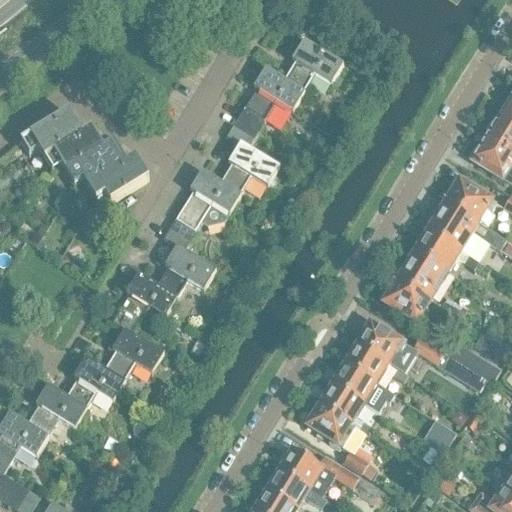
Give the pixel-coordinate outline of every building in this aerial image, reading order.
[(294,68),(284,86),(303,98),(314,80),(331,91),(343,72),(304,47),(292,67),(294,68)] [(255,95),(238,122),(260,137),(278,109),(293,119),(305,99),(303,98),(284,86),(265,74),(253,94),(255,95)] [(511,108),(509,106),(496,126),(511,136),(511,108)] [(44,164),(82,140),(67,118),(20,147),(29,161),(38,155),(44,164)] [(260,137),(238,122),(232,132),(255,146),(260,137)] [(511,136),(496,126),(484,147),(511,164),(511,136)] [(230,171),(219,189),(240,201),(251,183),(268,194),(280,175),(249,155),(255,146),(232,132),(225,143),(239,151),(227,170),(230,171)] [(91,134),(82,140),(44,164),(52,177),(61,171),(66,178),(104,155),(91,134)] [(511,164),(484,147),(471,168),(501,186),(511,193),(511,191),(511,164)] [(113,149),(104,155),(66,178),(74,191),(83,185),(88,193),(126,169),(113,149)] [(135,163),(126,169),(88,193),(96,205),(105,199),(111,208),(148,184),(135,163)] [(192,199),(175,226),(196,240),(202,230),(207,233),(225,230),(242,203),(240,201),(219,189),(201,178),(189,197),(192,199)] [(455,194),(447,207),(465,219),(465,221),(486,234),(494,221),(490,219),(496,210),(456,185),(452,192),(455,194)] [(511,204),(509,203),(502,215),(511,220),(511,204)] [(429,228),(424,236),(468,263),(479,244),(500,257),(500,256),(509,262),(511,257),(511,249),(486,234),(465,221),(465,219),(447,207),(435,227),(429,228)] [(196,240),(175,226),(169,236),(190,249),(196,240)] [(166,275),(155,292),(178,306),(189,289),(203,297),(215,278),(185,258),(190,249),(169,236),(162,246),(176,254),(164,273),(166,275)] [(424,236),(411,257),(448,280),(455,269),(464,270),(473,276),(474,275),(487,283),(491,277),(468,263),(424,236)] [(408,270),(396,290),(414,301),(415,300),(430,309),(436,300),(440,303),(445,295),(441,292),(448,280),(411,257),(406,265),(408,270)] [(178,306),(155,292),(137,281),(125,301),(128,302),(110,330),(124,339),(125,338),(133,343),(150,316),(167,326),(179,307),(178,306)] [(384,301),(379,309),(419,333),(420,332),(425,324),(422,323),(430,309),(415,300),(414,301),(396,290),(387,303),(384,301)] [(466,316),(446,304),(440,314),(460,326),(466,316)] [(426,335),(419,345),(444,361),(485,386),(492,390),(492,389),(498,380),(501,376),(445,342),(444,344),(434,338),(436,334),(425,324),(420,332),(426,335)] [(370,331),(358,351),(391,372),(396,375),(396,374),(405,380),(417,360),(412,357),(370,331)] [(125,338),(124,339),(112,357),(115,359),(104,377),(121,388),(132,370),(149,381),(162,361),(133,343),(125,338)] [(491,359),(497,350),(481,341),(475,349),(491,359)] [(444,361),(419,345),(412,357),(417,360),(418,361),(437,373),(444,361)] [(497,350),(491,359),(504,367),(509,358),(497,350)] [(358,351),(344,373),(377,393),(391,372),(358,351)] [(76,387),(65,403),(84,415),(95,397),(112,408),(124,389),(121,388),(104,377),(86,365),(74,385),(76,387)] [(344,373),(332,393),(365,413),(377,393),(344,373)] [(396,375),(392,381),(403,388),(407,381),(405,380),(396,374),(396,375)] [(84,415),(65,403),(47,392),(35,411),(38,413),(27,431),(46,442),(56,425),(73,436),(86,416),(84,415)] [(332,393),(319,413),(352,433),(365,413),(332,393)] [(394,401),(384,394),(379,401),(390,408),(394,401)] [(501,409),(511,416),(511,402),(508,400),(501,409)] [(319,413),(306,435),(333,451),(332,454),(342,460),(343,458),(352,463),(365,441),(358,437),(352,433),(319,413)] [(482,425),(473,419),(465,431),(474,437),(482,425)] [(0,480),(1,481),(2,482),(20,454),(36,464),(48,444),(46,442),(27,431),(9,420),(0,434),(0,480)] [(138,425),(132,434),(134,440),(142,446),(150,433),(138,425)] [(373,436),(363,430),(358,437),(365,441),(369,443),(373,436)] [(292,458),(279,478),(321,504),(333,485),(373,510),(380,499),(324,464),(318,474),(292,458)] [(375,477),(349,461),(343,471),(368,487),(375,477)] [(511,475),(498,494),(511,503),(511,475)] [(321,504),(279,478),(266,499),(286,511),(300,511),(306,504),(318,511),(322,511),(326,507),(321,504)] [(433,492),(449,501),(457,488),(442,479),(433,492)] [(0,503),(10,487),(2,482),(1,481),(0,481),(0,503)] [(10,487),(0,503),(0,507),(7,511),(8,511),(20,493),(10,487)] [(21,511),(30,499),(20,493),(8,511),(21,511)] [(424,502),(435,509),(441,500),(429,493),(424,502)] [(511,511),(511,503),(498,494),(490,506),(480,499),(471,511),(511,511)] [(35,511),(40,505),(30,499),(21,511),(35,511)] [(286,511),(266,499),(258,511),(286,511)]
